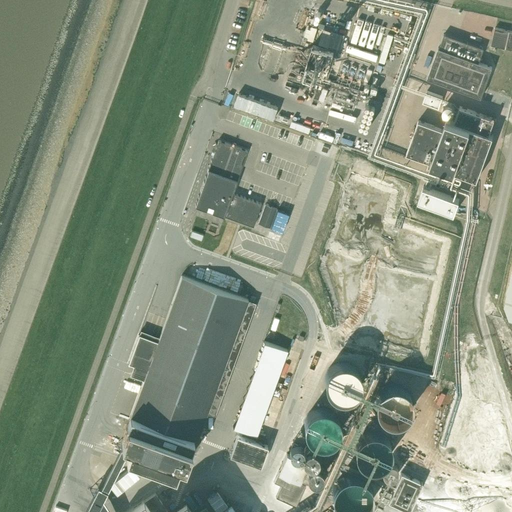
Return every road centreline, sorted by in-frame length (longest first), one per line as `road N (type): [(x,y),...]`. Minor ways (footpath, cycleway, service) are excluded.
road 1 (unclassified): [(486,337),(480,298),(511,157)]
road 2 (unknown): [(444,0),(419,77),(511,111)]
road 3 (unknown): [(314,0),(297,65),(209,76)]
